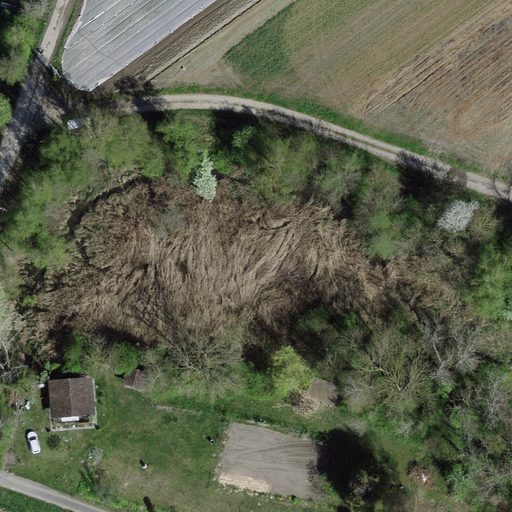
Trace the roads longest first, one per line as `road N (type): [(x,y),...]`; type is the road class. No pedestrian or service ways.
road 1 (track): [(511,198),(263,111),(189,107),(19,126)]
road 2 (unclassified): [(66,0),(0,174)]
